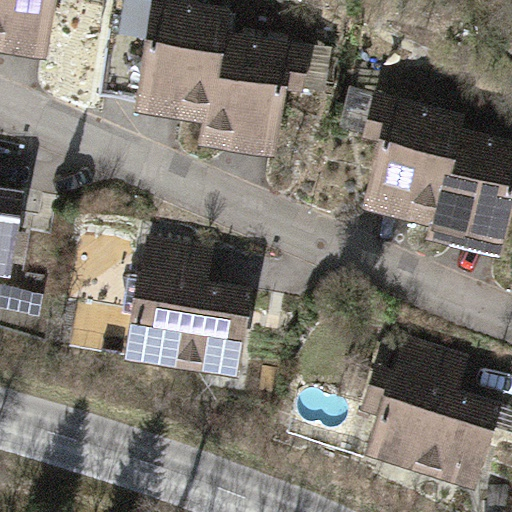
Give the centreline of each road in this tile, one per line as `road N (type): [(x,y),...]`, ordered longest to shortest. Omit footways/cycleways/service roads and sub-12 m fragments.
road 1 (residential): [(511,313),(0,99)]
road 2 (tertiary): [(273,511),(0,414)]
